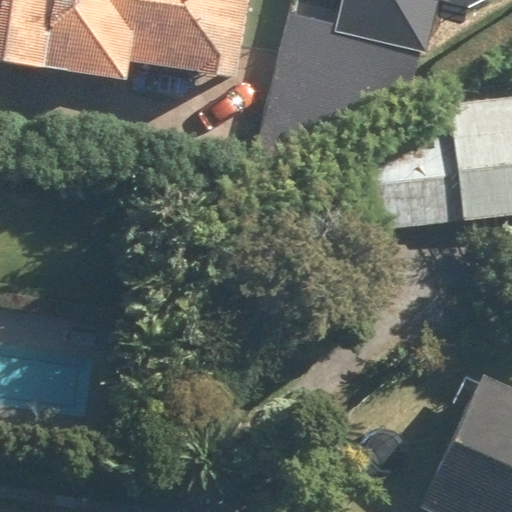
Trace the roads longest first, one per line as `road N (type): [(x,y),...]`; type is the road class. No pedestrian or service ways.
road 1 (unknown): [(0,39),(222,87)]
road 2 (unknown): [(0,469),(131,496),(168,511)]
